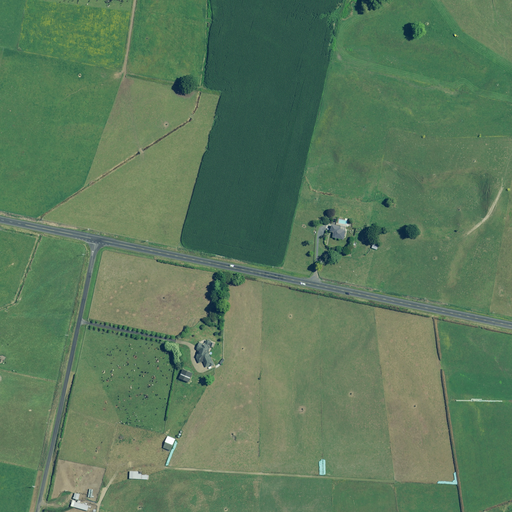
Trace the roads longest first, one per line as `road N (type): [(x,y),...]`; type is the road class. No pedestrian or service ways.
road 1 (secondary): [(96,239),(511,325)]
road 2 (unclassified): [(96,239),(37,511)]
